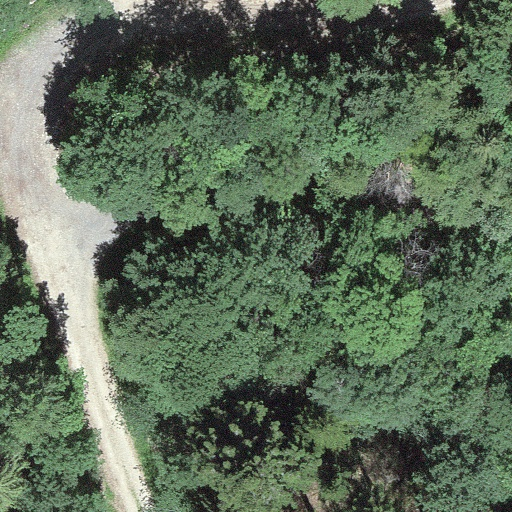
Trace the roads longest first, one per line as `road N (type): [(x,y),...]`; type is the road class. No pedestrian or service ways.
road 1 (track): [(415,0),(349,14),(145,4),(94,24),(50,69),(29,123),(28,188),(39,228)]
road 2 (track): [(39,228),(177,188),(276,176),(403,195),(511,225)]
road 3 (track): [(39,228),(140,511)]
